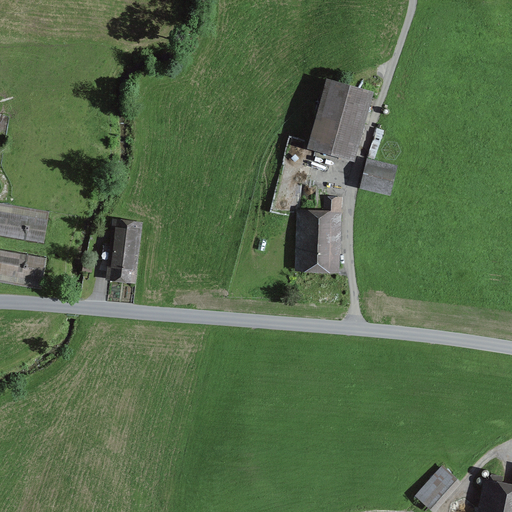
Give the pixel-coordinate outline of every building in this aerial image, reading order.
[(348,144),(354,146),(361,121),(356,119),(364,93),(332,84),(314,145),(345,154),(348,144)] [(362,185),(387,191),(393,166),(368,161),(362,185)] [(323,211),(297,209),(294,271),(341,274),(341,241),(341,225),(342,197),(324,196),(323,211)] [(47,217),(0,209),(0,236),(43,243),(47,217)] [(110,278),(131,280),(138,224),(113,221),(111,246),(103,245),(101,258),(112,259),(110,278)] [(46,258),(0,249),(0,275),(41,283),(46,258)] [(456,481),(442,469),(418,497),(431,509),(456,481)] [(511,511),(511,488),(500,486),(502,479),(491,476),(484,511),(511,511)]
